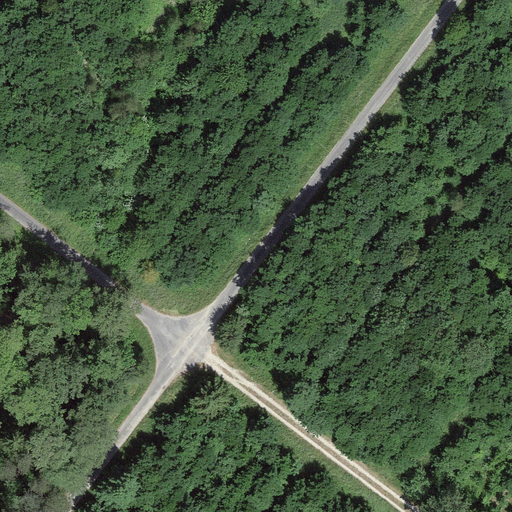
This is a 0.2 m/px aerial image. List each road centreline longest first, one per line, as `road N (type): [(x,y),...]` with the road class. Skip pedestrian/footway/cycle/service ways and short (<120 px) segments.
road 1 (track): [(186,348),(457,0)]
road 2 (track): [(186,348),(407,511)]
road 3 (track): [(0,206),(186,348)]
road 4 (track): [(60,511),(186,348)]
